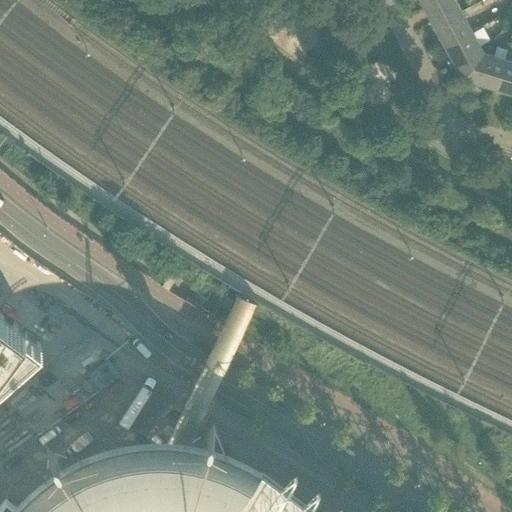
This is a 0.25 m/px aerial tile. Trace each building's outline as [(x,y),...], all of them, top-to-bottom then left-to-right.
[(433,0),(423,6),(433,26),(461,11),(454,0),(433,0)] [(433,26),(446,49),(473,34),(461,11),(433,26)] [(446,49),(461,77),(482,52),(473,34),(446,49)] [(461,77),(494,88),(503,58),(482,52),(461,77)] [(494,88),(511,93),(511,60),(503,58),(494,88)] [(364,63),(362,98),(390,100),(392,64),(364,63)] [(222,324),(160,456),(172,454),(179,453),(183,453),(242,331),(256,301),(248,296),(238,291),(233,303),(230,307),(228,312),(222,324)] [(0,381),(41,346),(17,329),(0,316),(0,381)] [(0,511),(280,511),(274,507),(275,506),(275,505),(275,504),(276,502),(276,501),(276,500),(276,499),(276,498),(276,496),(275,495),(275,494),(274,493),(274,492),(273,491),(272,490),(271,489),(270,488),(269,488),(268,487),(267,487),(266,486),(265,486),(264,486),(263,486),(261,486),(260,486),(259,486),(258,486),(257,487),(255,487),(254,488),(253,489),(252,490),(239,481),(240,481),(234,476),(220,466),(204,454),(203,453),(199,450),(183,453),(179,453),(172,454),(160,456),(71,469),(68,472),(56,489),(41,509),(38,511),(26,511),(5,496),(0,502),(0,511)]
